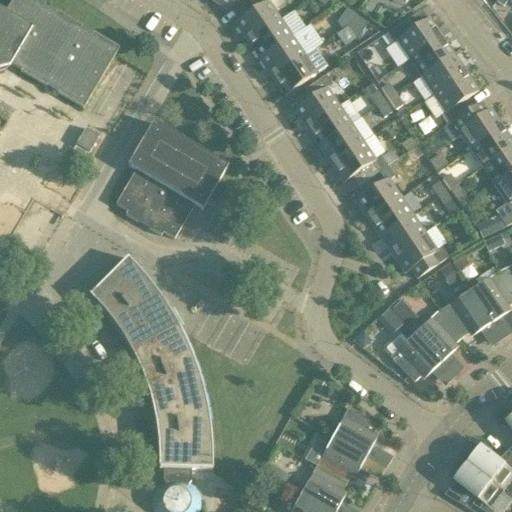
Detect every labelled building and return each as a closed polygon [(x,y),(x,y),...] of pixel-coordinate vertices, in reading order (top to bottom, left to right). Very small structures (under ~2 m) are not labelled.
[(12,0),(5,13),(0,10),(0,69),(4,68),(3,63),(83,110),(119,49),(34,0),(12,0)] [(249,0),(209,0),(227,12),(235,0),(245,0),(248,2),(249,0)] [(235,25),(247,43),(280,21),(268,4),(270,0),(249,0),(248,2),(258,9),(235,25)] [(341,18),(351,25),(357,17),(346,10),(341,18)] [(397,43),(409,61),(442,39),(423,11),(406,22),(385,36),(392,46),(397,43)] [(367,25),(357,17),(351,25),(362,32),(367,25)] [(247,43),(259,61),(292,39),(280,21),(247,43)] [(259,61),(271,79),(315,50),(322,45),(310,27),(292,39),(259,61)] [(454,56),(442,39),(409,61),(421,79),(454,56)] [(271,79),(284,97),(327,68),(315,50),(271,79)] [(466,74),(454,56),(421,79),(433,96),(466,74)] [(468,113),(467,113),(461,104),(478,92),(466,74),(433,96),(445,114),(432,123),(439,133),(443,130),(468,113)] [(325,77),(304,91),(310,100),(294,112),(306,130),(339,108),(327,90),(332,87),(325,77)] [(381,90),(388,101),(395,96),(388,85),(381,90)] [(369,98),(377,108),(384,104),(377,93),(369,98)] [(402,106),(395,96),(388,101),(395,111),(402,106)] [(391,114),(384,104),(377,108),(384,119),(391,114)] [(470,151),(503,129),(490,110),(486,113),(480,104),(467,113),(468,113),(443,130),(452,142),(460,137),(470,151)] [(351,126),(339,108),(306,130),(318,148),(351,126)] [(127,213),(125,217),(160,238),(162,234),(174,241),(193,207),(202,212),(227,168),(152,125),(127,168),(135,173),(115,207),(127,213)] [(318,148),(330,166),(363,144),(351,126),(318,148)] [(511,149),(511,142),(503,129),(470,151),(482,169),(511,149)] [(85,130),(75,146),(89,154),(99,138),(85,130)] [(375,161),(363,144),(330,166),(343,184),(360,173),(366,182),(387,168),(380,157),(375,161)] [(84,163),(89,154),(75,146),(70,155),(84,163)] [(511,175),(511,149),(482,169),(494,187),(511,175)] [(428,163),(436,173),(447,165),(440,155),(428,163)] [(401,172),(395,163),(387,168),(393,177),(401,172)] [(355,203),(367,221),(400,199),(389,182),(394,178),(387,168),(366,182),(372,191),(355,203)] [(495,212),(502,223),(505,228),(511,225),(511,175),(494,187),(506,204),(495,212)] [(449,192),(457,187),(449,176),(442,181),(449,192)] [(219,203),(227,189),(219,184),(211,198),(219,203)] [(431,189),(438,199),(445,194),(438,184),(431,189)] [(464,197),(457,187),(449,192),(456,202),(464,197)] [(452,205),(445,194),(438,199),(445,210),(452,205)] [(412,217),(400,199),(367,221),(380,239),(412,217)] [(380,239),(392,257),(425,235),(412,217),(380,239)] [(481,240),(503,230),(497,217),(475,227),(481,240)] [(436,252),(425,235),(392,257),(404,275),(410,271),(416,281),(448,259),(441,249),(436,252)] [(484,245),(488,254),(504,246),(500,237),(484,245)] [(152,511),(198,511),(201,507),(199,496),(194,487),(190,484),(190,482),(191,471),(212,472),(212,464),(212,455),(211,444),(210,433),(209,422),(208,416),(207,410),(205,399),(203,394),(202,388),(200,383),(199,378),(197,372),(193,362),(191,356),(187,347),(182,337),(178,328),(163,303),(146,281),(127,260),(89,297),(88,298),(104,314),(117,333),(129,353),(132,357),(135,364),(137,369),(140,375),(143,382),(147,396),(149,401),(151,407),(153,416),(154,423),(156,434),(157,441),(157,448),(158,455),(158,463),(158,471),(159,471),(159,470),(162,471),(162,482),(163,483),(155,491),(151,501),(152,511)] [(456,273),(467,266),(464,261),(453,268),(456,273)] [(459,281),(450,267),(440,273),(450,287),(459,281)] [(511,267),(498,274),(511,298),(511,267)] [(469,293),(491,326),(502,319),(499,315),(511,306),(511,298),(498,274),(469,293)] [(469,293),(439,313),(461,340),(463,339),(477,329),(480,333),(491,326),(469,293)] [(400,302),(392,310),(408,326),(416,318),(400,302)] [(414,337),(441,366),(450,357),(447,353),(460,341),(461,340),(439,313),(414,337)] [(368,344),(368,341),(363,336),(356,343),(362,349),(368,344)] [(414,337),(407,343),(401,336),(396,336),(383,347),(383,352),(389,359),(413,385),(428,371),(431,375),(441,366),(414,337)] [(314,387),(324,392),(328,385),(319,379),(314,387)] [(347,411),(331,440),(366,459),(372,448),(368,446),(378,428),(347,411)] [(360,471),(366,459),(331,440),(316,469),(346,485),(355,469),(360,471)] [(482,449),(469,466),(503,493),(511,481),(511,454),(509,452),(499,462),(482,449)] [(261,474),(270,479),(275,469),(266,464),(261,474)] [(491,511),(489,510),(503,493),(469,466),(455,484),(472,496),(465,509),(470,511),(491,511)] [(316,469),(300,497),(327,511),(336,511),(341,505),(337,502),(346,485),(316,469)] [(327,511),(300,497),(291,511),(327,511)]
